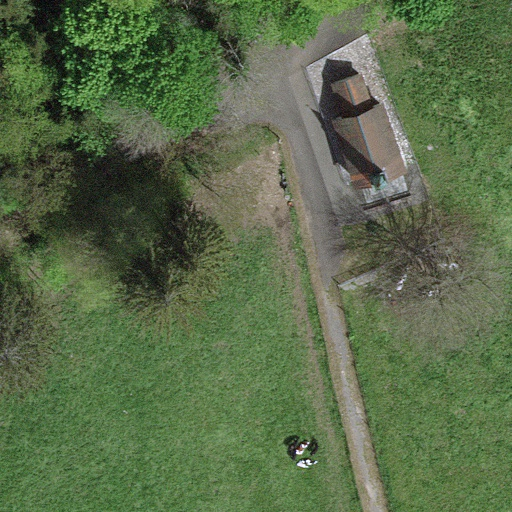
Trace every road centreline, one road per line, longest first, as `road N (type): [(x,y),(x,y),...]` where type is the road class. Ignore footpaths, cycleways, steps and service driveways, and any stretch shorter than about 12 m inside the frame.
road 1 (track): [(0,234),(215,82),(268,71)]
road 2 (track): [(268,71),(329,232)]
